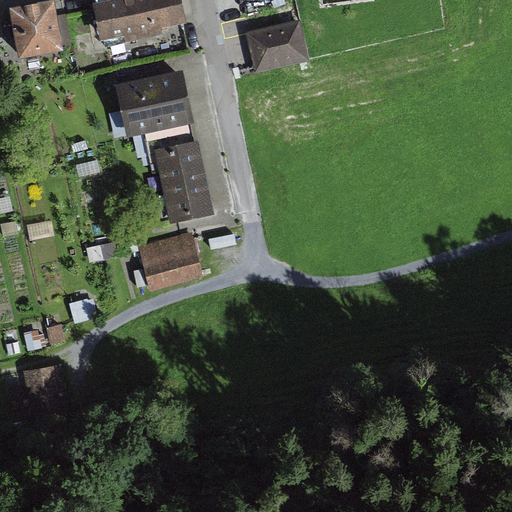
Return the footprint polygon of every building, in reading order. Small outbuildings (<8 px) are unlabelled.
[(166,26),(187,22),(182,0),(95,0),(104,41),(126,37),(127,43),(167,35),(166,26)] [(61,50),(52,2),(9,10),(19,59),(61,50)] [(308,18),(252,32),(263,72),(318,58),(308,18)] [(195,125),(186,74),(125,85),(135,137),(195,125)] [(116,134),(128,134),(127,112),(115,113),(116,134)] [(217,211),(203,144),(165,152),(178,219),(217,211)] [(206,278),(196,235),(147,246),(157,289),(206,278)] [(71,367),(36,372),(41,409),(76,405),(71,367)]
